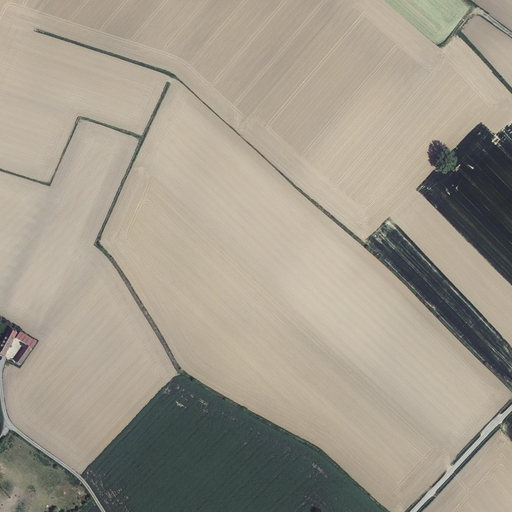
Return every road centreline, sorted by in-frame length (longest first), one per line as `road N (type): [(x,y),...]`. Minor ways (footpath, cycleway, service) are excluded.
road 1 (track): [(103,511),(72,470),(10,424),(0,380)]
road 2 (unclassified): [(511,407),(412,511)]
